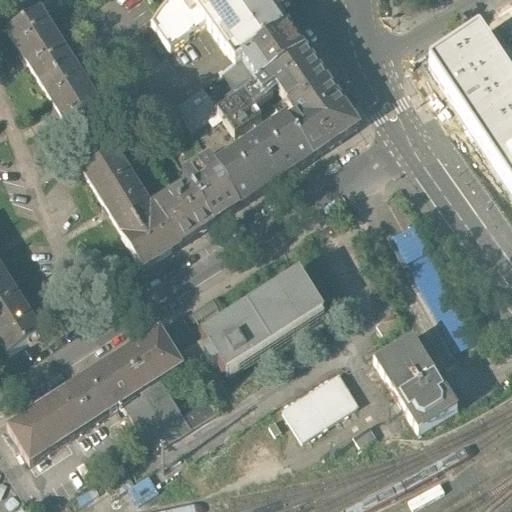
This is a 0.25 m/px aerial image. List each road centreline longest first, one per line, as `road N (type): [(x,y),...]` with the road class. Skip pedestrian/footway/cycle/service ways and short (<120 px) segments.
road 1 (residential): [(0,402),(407,147)]
road 2 (secondary): [(511,294),(407,147)]
road 3 (unclassified): [(372,76),(492,0)]
